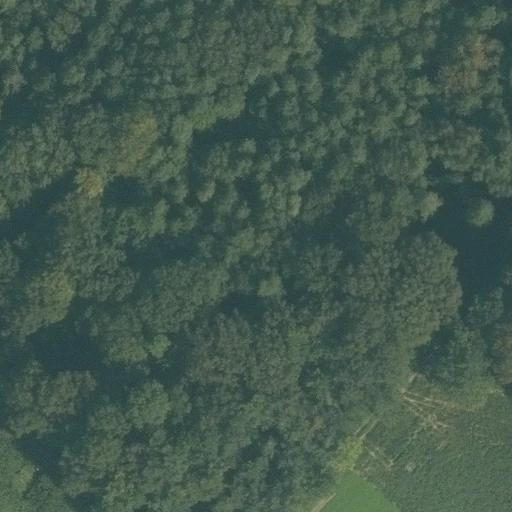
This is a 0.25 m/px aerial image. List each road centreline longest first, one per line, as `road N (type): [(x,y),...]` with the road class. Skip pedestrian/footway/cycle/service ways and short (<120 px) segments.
road 1 (track): [(298,511),(511,254)]
road 2 (track): [(0,427),(98,511)]
